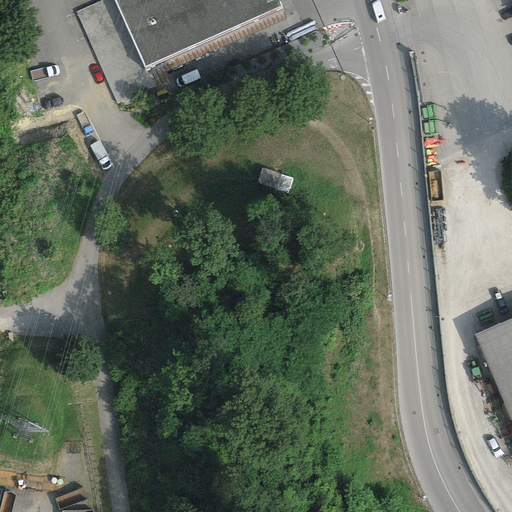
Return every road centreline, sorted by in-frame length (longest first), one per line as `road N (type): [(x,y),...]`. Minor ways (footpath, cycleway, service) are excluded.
road 1 (tertiary): [(457,511),(421,423),(399,188),(365,0)]
road 2 (track): [(399,188),(511,139)]
